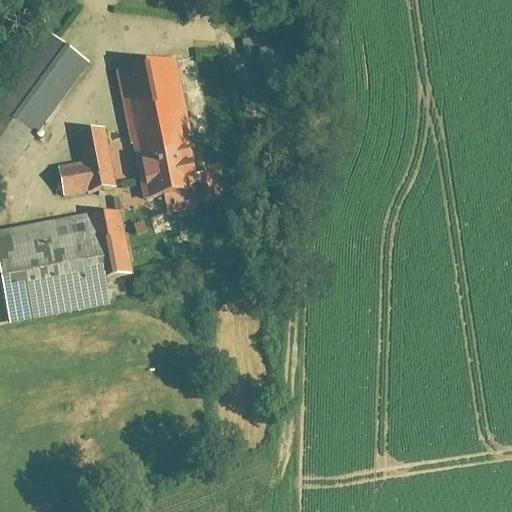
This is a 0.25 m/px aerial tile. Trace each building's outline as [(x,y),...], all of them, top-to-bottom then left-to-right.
[(0,99),(0,181),(85,68),(46,39),(0,99)] [(173,198),(175,212),(218,205),(212,172),(188,176),(168,68),(112,78),(135,205),(173,198)] [(57,200),(112,190),(102,133),(70,139),(75,168),(52,172),(57,200)] [(312,196),(307,248),(366,254),(371,202),(312,196)] [(0,234),(0,321),(1,325),(107,307),(102,282),(127,278),(117,216),(0,234)]
